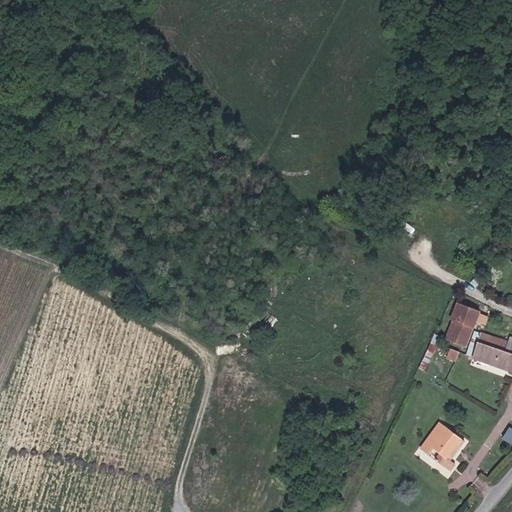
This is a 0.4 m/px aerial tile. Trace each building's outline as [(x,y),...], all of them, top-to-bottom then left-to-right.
[(458,303),(451,319),(454,320),(446,339),(465,346),(479,312),(458,303)] [(484,311),(480,320),(487,323),(491,315),(484,311)] [(480,332),(477,341),(505,351),(508,342),(480,332)] [(436,349),(438,343),(431,341),(419,366),(426,369),(430,360),(431,360),(436,349)] [(473,357),(511,370),(511,352),(505,351),(477,341),(473,357)] [(458,359),(461,349),(451,347),(449,357),(458,359)] [(438,434),(434,430),(420,449),(429,456),(434,449),(442,455),(437,461),(450,471),(456,464),(447,457),(455,446),(458,449),(464,440),(445,425),(438,434)]
